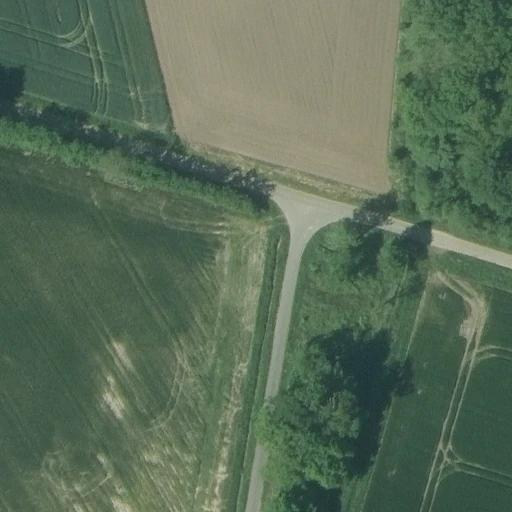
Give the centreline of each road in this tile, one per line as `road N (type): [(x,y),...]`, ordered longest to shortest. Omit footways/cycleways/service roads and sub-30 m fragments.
road 1 (unclassified): [(301,206),(0,112)]
road 2 (unclassified): [(255,511),(301,206)]
road 3 (unclassified): [(511,266),(301,206)]
